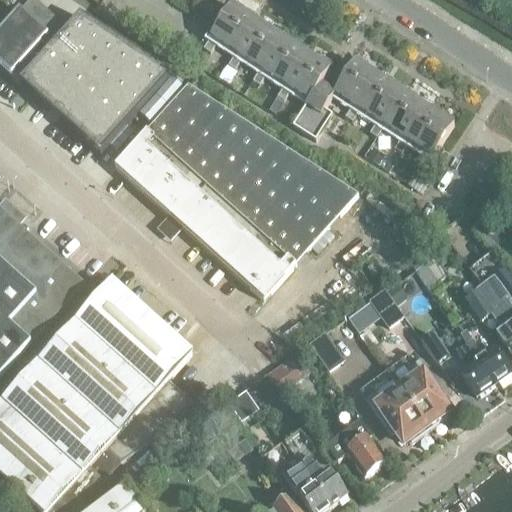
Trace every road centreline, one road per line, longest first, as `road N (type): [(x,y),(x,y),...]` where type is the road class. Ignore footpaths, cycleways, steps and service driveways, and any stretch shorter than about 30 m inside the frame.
road 1 (unclassified): [(0,121),(263,363)]
road 2 (residential): [(385,511),(511,419)]
road 3 (tertiary): [(511,77),(392,0)]
